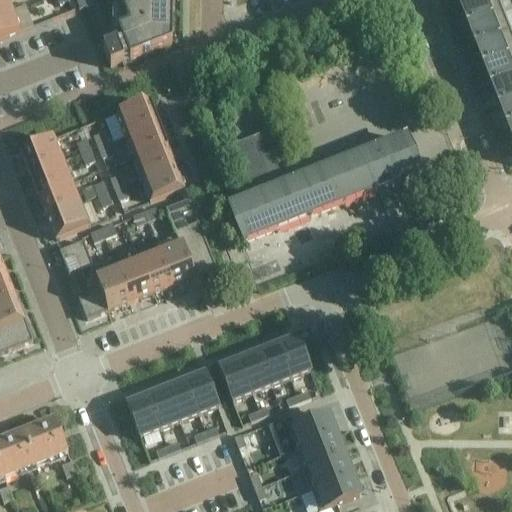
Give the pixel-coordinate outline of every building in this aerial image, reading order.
[(0,0),(0,17),(12,12),(6,0),(0,0)] [(73,0),(78,12),(90,7),(86,0),(73,0)] [(171,47),(172,0),(120,0),(117,1),(129,29),(117,33),(129,63),(171,47)] [(457,0),(461,9),(484,0),(457,0)] [(484,0),(461,9),(469,29),(502,16),(496,0),(484,0)] [(12,12),(0,17),(0,43),(21,35),(12,12)] [(469,29),(477,49),(510,36),(502,16),(469,29)] [(477,49),(485,69),(511,58),(511,40),(510,36),(477,49)] [(115,47),(102,52),(109,71),(123,66),(115,47)] [(511,58),(485,69),(493,90),(511,82),(511,58)] [(511,82),(493,90),(501,110),(511,105),(511,82)] [(115,119),(123,141),(158,127),(149,105),(115,119)] [(511,105),(501,110),(509,130),(511,128),(511,105)] [(123,141),(132,162),(166,149),(158,127),(123,141)] [(242,196),(248,194),(251,203),(229,212),(243,248),(377,195),(376,193),(392,186),(390,181),(417,171),(406,143),(307,181),(304,172),(281,181),(272,158),(284,153),(274,130),(227,149),(224,150),(237,183),(242,196)] [(102,137),(93,141),(97,152),(106,148),(102,137)] [(20,156),(28,178),(63,165),(54,143),(20,156)] [(85,144),(76,147),(80,158),(90,155),(85,144)] [(106,148),(97,152),(101,163),(111,159),(106,148)] [(132,162),(141,184),(175,170),(166,149),(132,162)] [(90,155),(80,158),(85,170),(94,166),(90,155)] [(28,178),(37,200),(71,186),(63,165),(28,178)] [(175,170),(141,184),(149,206),(184,192),(175,170)] [(119,179),(109,183),(114,194),(123,190),(119,179)] [(37,200),(45,221),(80,207),(71,186),(37,200)] [(102,186),(93,190),(97,201),(106,197),(102,186)] [(123,190),(114,194),(118,205),(128,202),(123,190)] [(106,197),(97,201),(102,212),(111,208),(106,197)] [(165,212),(178,247),(192,281),(215,272),(197,226),(186,230),(182,219),(192,214),(188,203),(165,212)] [(80,207),(45,221),(54,243),(89,229),(80,207)] [(154,212),(143,217),(147,226),(158,221),(154,212)] [(143,217),(132,221),(136,230),(147,226),(143,217)] [(112,229),(101,234),(104,243),(115,238),(112,229)] [(101,234),(89,238),(93,247),(104,243),(101,234)] [(109,314),(95,280),(82,245),(59,255),(63,266),(74,262),(78,273),(68,277),(86,323),(109,314)] [(178,247),(155,256),(169,290),(192,281),(178,247)] [(155,256),(135,264),(149,298),(169,290),(155,256)] [(135,264),(115,272),(129,306),(149,298),(135,264)] [(115,272),(95,280),(109,314),(129,306),(115,272)] [(0,284),(0,307),(15,302),(7,282),(0,284)] [(0,307),(0,330),(23,321),(15,302),(0,307)] [(23,321),(0,330),(0,357),(32,345),(23,321)] [(310,376),(303,360),(296,342),(276,350),(290,384),(310,376)] [(290,384),(276,350),(257,358),(271,392),(290,384)] [(271,392),(257,358),(238,365),(252,399),(271,392)] [(252,399),(238,365),(219,373),(225,390),(232,407),(252,399)] [(218,413),(210,393),(204,378),(184,386),(198,420),(218,413)] [(198,420),(184,386),(165,394),(179,428),(198,420)] [(179,428),(165,394),(146,401),(160,435),(179,428)] [(307,396),(296,400),(299,408),(310,403),(307,396)] [(296,400),(285,404),(288,412),(299,408),(296,400)] [(160,435),(146,401),(126,409),(132,424),(140,443),(160,435)] [(269,411),(258,415),(261,422),(272,418),(269,411)] [(258,415),(247,420),(250,427),(261,422),(258,415)] [(300,454),(335,440),(326,418),(287,434),(295,456),(300,454)] [(36,431),(22,436),(29,453),(36,469),(49,464),(67,457),(62,443),(61,440),(60,439),(54,423),(36,431)] [(215,432),(204,436),(207,444),(218,439),(215,432)] [(1,444),(0,444),(0,471),(4,482),(14,478),(32,471),(36,469),(29,453),(22,436),(19,438),(1,444)] [(204,436),(193,441),(196,448),(207,444),(204,436)] [(245,451),(241,439),(233,442),(238,454),(245,451)] [(307,472),(342,459),(335,440),(300,454),(307,472)] [(177,447),(166,451),(169,459),(180,454),(177,447)] [(166,451),(155,456),(158,463),(169,459),(166,451)] [(342,459),(307,472),(302,474),(311,495),(350,479),(342,459)] [(61,470),(65,482),(75,478),(71,467),(61,470)] [(34,494),(43,491),(39,479),(30,483),(34,494)] [(329,511),(359,500),(350,479),(311,495),(317,511),(329,511)] [(249,483),(254,494),(261,491),(257,480),(249,483)] [(261,491),(254,494),(258,506),(266,503),(261,491)] [(0,502),(2,507),(12,503),(7,492),(0,494),(0,502)]
